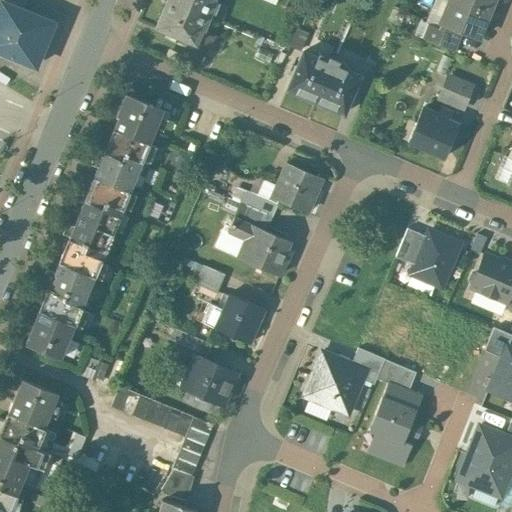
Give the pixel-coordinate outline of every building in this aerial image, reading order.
[(210,16),(170,0),(167,0),(157,27),(167,31),(165,38),(177,43),(179,36),(195,43),(201,29),(204,31),(210,16)] [(170,0),(210,16),(216,1),(213,0),(170,0)] [(488,13),(455,0),(449,0),(440,23),(462,32),(477,38),(488,13)] [(493,0),(455,0),(488,13),(493,0)] [(14,8),(5,4),(0,17),(0,50),(26,61),(43,20),(14,8)] [(462,32),(440,23),(438,28),(427,23),(422,38),(455,52),(462,32)] [(445,59),(396,39),(379,79),(403,88),(411,71),(429,79),(434,68),(440,70),(445,59)] [(321,57),(303,50),(286,88),(315,101),(333,58),(323,54),(321,57)] [(234,56),(222,51),(215,64),(228,69),(232,61),(231,60),(234,56)] [(333,58),(315,101),(343,113),(359,74),(341,66),(343,62),(333,58)] [(472,86),(448,76),(439,98),(463,108),(472,86)] [(162,109),(125,94),(116,116),(119,117),(104,152),(121,160),(123,154),(141,162),(162,109)] [(438,114),(422,108),(414,126),(419,128),(413,144),(444,157),(459,123),(449,119),(451,113),(440,108),(438,114)] [(121,160),(104,152),(84,200),(102,207),(104,202),(121,209),(141,162),(123,154),(121,160)] [(320,178),(285,162),(275,185),(270,196),(305,211),(320,178)] [(270,183),(266,194),(270,196),(275,185),(270,183)] [(278,203),(252,192),(246,205),(252,208),(272,216),(278,203)] [(102,207),(84,200),(69,238),(86,245),(84,250),(101,257),(121,209),(104,202),(102,207)] [(246,205),(239,202),(233,215),(246,221),(252,208),(246,205)] [(272,216),(252,208),(246,221),(254,224),(255,223),(267,229),(272,216)] [(246,221),(233,215),(226,231),(242,239),(243,236),(245,237),(246,236),(249,237),(254,224),(246,221)] [(267,229),(255,223),(254,224),(249,237),(246,236),(245,237),(252,240),(244,259),(279,274),(288,254),(285,252),(290,239),(267,229)] [(420,233),(407,228),(395,257),(407,262),(408,262),(418,238),(420,233)] [(460,243),(429,230),(424,241),(414,264),(410,274),(441,287),(460,243)] [(242,239),(235,255),(244,259),(252,240),(245,237),(243,236),(242,239)] [(86,245),(69,238),(49,286),(66,293),(64,298),(82,305),(101,257),(84,250),(86,245)] [(418,238),(408,262),(414,264),(424,241),(418,238)] [(511,265),(485,254),(477,271),(476,272),(473,273),(470,280),(472,283),(472,284),(471,287),(506,302),(511,288),(511,265)] [(224,274),(203,264),(195,282),(216,291),(224,274)] [(66,293),(49,286),(25,343),(60,357),(82,305),(64,298),(66,293)] [(264,307),(228,292),(221,308),(213,326),(249,341),(249,340),(248,340),(263,308),(264,307)] [(211,304),(207,312),(200,309),(196,318),(213,326),(221,308),(211,304)] [(486,348),(502,355),(508,342),(511,332),(496,325),(486,348)] [(210,343),(191,335),(186,345),(205,354),(210,343)] [(511,343),(508,342),(502,355),(489,388),(511,397),(511,343)] [(361,345),(355,360),(370,367),(365,378),(375,383),(379,376),(387,357),(361,345)] [(303,394),(350,414),(365,378),(370,367),(355,360),(323,347),(303,394)] [(235,371),(196,354),(189,369),(195,372),(188,386),(192,388),(212,397),(221,401),(235,371)] [(387,357),(379,376),(390,380),(410,388),(418,369),(387,357)] [(22,380),(3,427),(36,441),(56,393),(22,380)] [(410,388),(390,380),(372,426),(378,429),(369,452),(405,466),(415,440),(406,437),(423,393),(410,388)] [(193,416),(119,386),(111,406),(185,437),(193,416)] [(212,397),(192,388),(187,401),(206,409),(212,397)] [(185,437),(172,467),(192,475),(213,424),(193,416),(185,437)] [(503,495),(511,472),(511,433),(479,421),(457,478),(503,495)] [(3,427),(0,434),(0,482),(16,489),(36,441),(3,427)] [(192,475),(173,470),(169,475),(161,489),(164,494),(186,500),(194,476),(192,475)] [(0,482),(0,511),(7,511),(16,489),(0,482)] [(195,511),(197,510),(162,499),(158,511),(195,511)]
